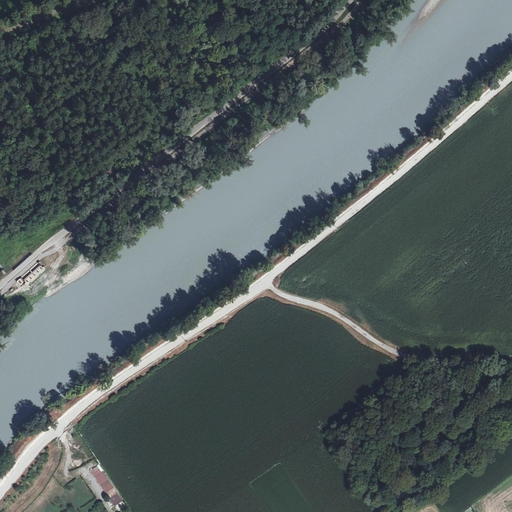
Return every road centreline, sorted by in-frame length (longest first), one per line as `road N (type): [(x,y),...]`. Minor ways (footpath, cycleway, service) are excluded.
road 1 (track): [(0,495),(93,392),(264,280),(511,71)]
road 2 (unclassified): [(0,286),(350,0)]
road 3 (track): [(511,362),(404,357),(264,280)]
